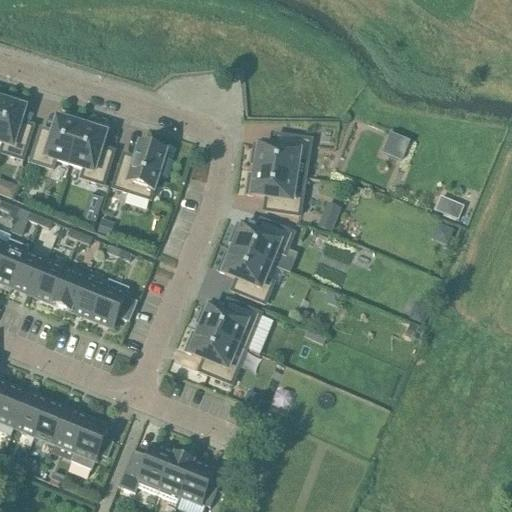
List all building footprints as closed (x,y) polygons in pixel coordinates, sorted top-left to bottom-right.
[(2,102),(0,107),(0,144),(4,146),(1,155),(23,162),(32,135),(19,131),(27,105),(9,100),(7,104),(2,102)] [(70,167),(83,128),(77,126),(78,121),(60,116),(52,141),(39,137),(31,164),(53,172),(56,162),(70,167)] [(70,167),(85,171),(82,181),(104,188),(113,160),(100,156),(108,131),(90,125),(88,130),(83,128),(70,167)] [(390,133),(382,151),(402,160),(409,141),(390,133)] [(256,147),(253,166),(257,167),(257,173),(296,179),(306,180),(308,165),(312,142),(284,138),(282,151),(256,147)] [(122,163),(113,191),(151,202),(159,178),(163,179),(169,160),(165,159),(166,155),(163,154),(164,149),(146,143),(145,147),(141,146),(135,167),(122,163)] [(251,177),(248,196),(275,200),(273,214),(300,218),(304,195),(306,180),(296,179),(257,173),(256,178),(251,177)] [(0,180),(0,196),(3,197),(8,184),(0,180)] [(89,196),(81,223),(95,228),(103,201),(89,196)] [(442,196),(436,209),(459,219),(464,206),(442,196)] [(0,207),(0,211),(10,215),(13,208),(2,204),(0,207)] [(328,204),(319,226),(331,231),(340,209),(328,204)] [(39,227),(42,220),(30,215),(28,222),(39,227)] [(39,227),(50,232),(53,224),(42,220),(39,227)] [(102,222),(98,234),(99,235),(109,238),(113,225),(102,222)] [(234,252),(271,267),(277,254),(286,257),(295,236),(269,225),(264,238),(239,227),(232,245),(236,247),(234,252)] [(79,243),(82,236),(70,232),(67,239),(79,243)] [(79,243),(90,248),(93,241),(82,236),(79,243)] [(6,249),(0,264),(0,284),(13,290),(26,257),(30,249),(10,241),(6,249)] [(119,260),(122,253),(110,248),(107,255),(119,260)] [(265,281),(271,267),(234,252),(232,258),(227,256),(220,273),(245,284),(240,296),(265,307),(274,285),(265,281)] [(119,260),(130,264),(133,257),(122,253),(119,260)] [(13,290),(33,298),(46,265),(26,257),(13,290)] [(33,298),(53,306),(66,273),(46,265),(33,298)] [(53,306),(73,314),(86,281),(66,273),(53,306)] [(73,314),(93,322),(106,290),(86,281),(73,314)] [(106,290),(93,322),(114,331),(118,320),(130,325),(138,304),(126,300),(127,298),(127,297),(130,290),(109,282),(106,290)] [(416,303),(410,318),(422,323),(428,307),(416,303)] [(203,327),(201,333),(238,348),(247,352),(262,316),(236,306),(231,318),(206,308),(198,326),(203,327)] [(303,312),(298,323),(307,326),(312,316),(303,312)] [(318,325),(315,331),(326,335),(330,325),(323,323),(318,325)] [(232,362),(238,348),(201,333),(198,338),(194,336),(187,354),(212,364),(206,377),(232,387),(241,366),(232,362)] [(316,335),(312,344),(324,349),(327,340),(316,335)] [(0,410),(9,389),(0,385),(0,410)] [(0,410),(0,423),(16,430),(29,397),(9,389),(0,410)] [(249,393),(245,403),(258,409),(262,399),(249,393)] [(16,430),(36,438),(49,405),(29,397),(16,430)] [(36,438),(55,447),(69,414),(49,405),(36,438)] [(55,447),(75,455),(89,422),(69,414),(55,447)] [(109,430),(89,422),(75,455),(72,464),(92,472),(99,456),(110,460),(115,446),(105,442),(109,430)] [(133,453),(118,490),(136,497),(139,489),(158,498),(175,457),(154,449),(149,460),(133,453)] [(158,498),(178,506),(181,498),(195,465),(175,457),(158,498)] [(26,462),(15,458),(12,465),(23,469),(26,462)] [(37,467),(26,462),(23,469),(34,474),(37,467)] [(195,465),(181,498),(202,507),(215,474),(195,465)] [(54,474),(51,481),(63,486),(66,479),(54,474)]
